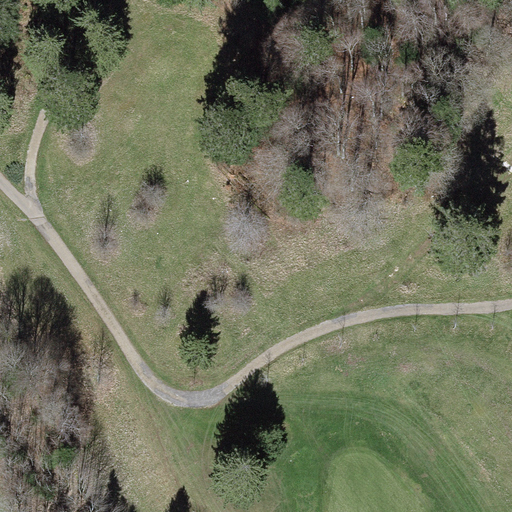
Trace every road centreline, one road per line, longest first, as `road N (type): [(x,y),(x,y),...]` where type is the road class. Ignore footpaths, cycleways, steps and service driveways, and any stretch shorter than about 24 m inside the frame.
road 1 (track): [(511,305),(347,321),(277,353),(219,397),(160,401),(130,367),(32,208),(0,177)]
road 2 (track): [(32,208),(29,161),(39,119),(63,57),(99,0)]
